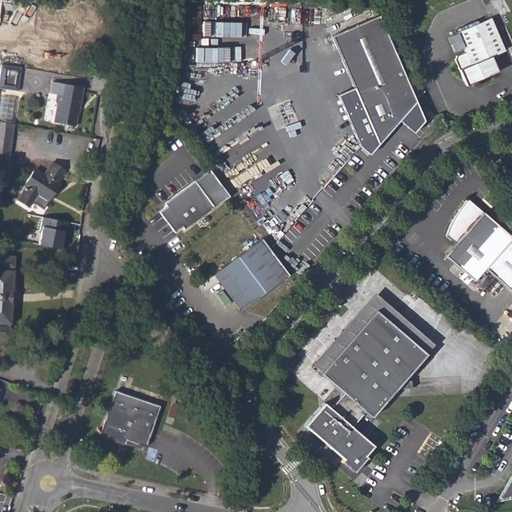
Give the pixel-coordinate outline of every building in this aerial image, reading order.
[(379,17),(332,37),(379,145),(416,103),(379,17)] [(489,18),(456,32),(464,51),(456,55),(454,59),(463,79),(471,83),(497,71),(490,56),(503,50),(489,18)] [(22,60),(2,57),(0,72),(0,81),(19,84),(22,60)] [(56,92),(55,100),(56,102),(53,121),(74,124),(76,111),(78,111),(82,86),(51,80),(49,90),(56,92)] [(0,115),(13,117),(15,96),(0,94),(0,115)] [(0,167),(7,169),(13,124),(0,121),(0,167)] [(491,163),(494,168),(501,162),(498,158),(491,163)] [(17,200),(28,207),(32,201),(43,208),(48,200),(59,185),(56,183),(64,170),(52,162),(44,175),(34,169),(24,185),(26,186),(17,200)] [(229,195),(209,169),(165,203),(167,205),(159,211),(175,232),(182,226),(184,229),(229,195)] [(511,239),(468,201),(461,209),(454,221),(448,233),(447,237),(456,245),(445,258),(474,283),(511,239)] [(68,219),(43,216),(39,243),(64,247),(68,219)] [(261,238),(213,274),(240,310),(288,274),(261,238)] [(13,271),(0,270),(0,323),(10,324),(11,304),(9,304),(10,289),(12,289),(13,271)] [(319,374),(342,394),(329,409),(323,403),(303,426),(342,459),(340,462),(352,473),(365,458),(364,456),(372,446),(351,427),(364,412),(370,417),(425,353),(374,310),(319,374)] [(157,406),(113,390),(98,432),(102,435),(106,438),(110,441),(114,442),(118,444),(122,444),(124,439),(144,446),(157,406)] [(511,477),(500,498),(511,496),(511,477)]
